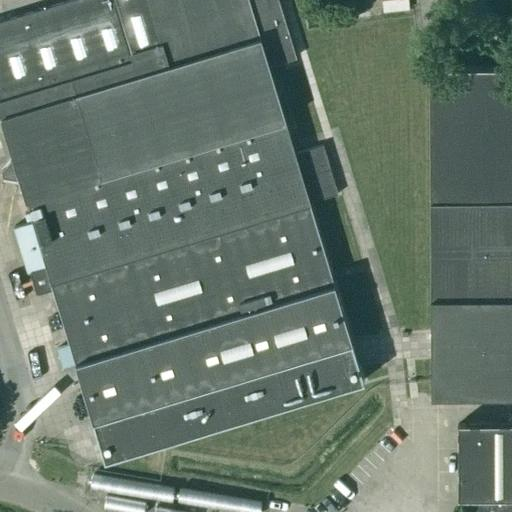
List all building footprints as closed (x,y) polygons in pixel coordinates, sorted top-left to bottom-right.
[(64,0),(0,19),(0,114),(12,157),(11,157),(1,170),(3,175),(17,178),(20,177),(33,221),(13,226),(27,271),(30,270),(37,292),(53,287),(93,420),(349,343),(307,204),(335,196),(321,148),(293,157),(266,67),(293,59),(276,0),(64,0)] [(368,0),(352,0),(354,9),(369,8),(368,0)] [(409,11),(408,0),(381,0),(384,13),(409,11)] [(511,67),(428,68),(431,395),(511,394),(511,67)] [(511,511),(511,423),(457,424),(457,499),(473,498),(472,511),(511,511)] [(111,511),(84,492),(76,502),(90,511),(111,511)]
